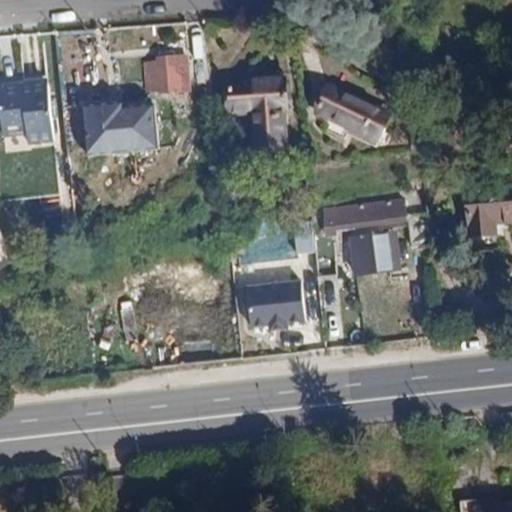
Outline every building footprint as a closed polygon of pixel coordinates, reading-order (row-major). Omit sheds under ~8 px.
[(155,65),(144,66),(147,90),(158,89),(158,92),(186,89),(183,55),(154,58),(155,65)] [(225,85),(228,114),(260,110),(264,148),(293,145),(289,107),(293,107),(290,71),(253,75),(254,82),(225,85)] [(51,142),(46,80),(0,83),(0,136),(28,134),(29,144),(51,142)] [(392,110),(328,80),(314,115),(377,146),(392,110)] [(151,102),(81,107),(85,154),(154,149),(151,102)] [(511,184),(471,189),(476,239),(500,236),(499,222),(511,221),(511,184)] [(405,212),(403,199),(324,210),(326,233),(336,232),(335,225),(405,215),(405,212)] [(435,246),(430,209),(405,212),(405,215),(411,249),(435,246)] [(389,232),(353,237),(357,272),(393,267),(389,232)] [(334,246),(320,248),(324,278),(338,276),(334,246)] [(302,280),(246,286),(250,328),(307,322),(302,280)] [(66,314),(15,317),(17,334),(19,352),(69,348),(66,314)] [(463,502),(464,511),(511,511),(511,504),(488,507),(487,500),(463,502)] [(407,511),(407,501),(350,507),(350,511),(407,511)]
